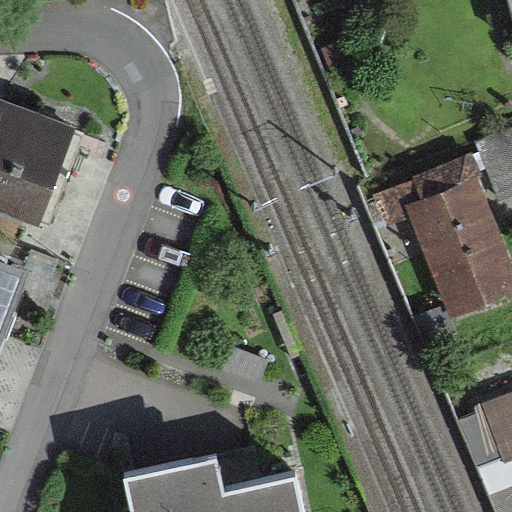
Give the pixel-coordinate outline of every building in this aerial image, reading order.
[(67,156),(77,128),(0,99),(0,210),(42,226),(67,156)] [(511,287),(511,280),(467,164),(384,197),(393,220),(416,211),(455,310),(511,287)] [(0,355),(29,280),(0,269),(0,355)] [(486,483),(511,470),(511,400),(458,426),(486,483)] [(213,456),(123,477),(131,510),(122,511),(302,511),(293,475),(222,491),(213,456)]
